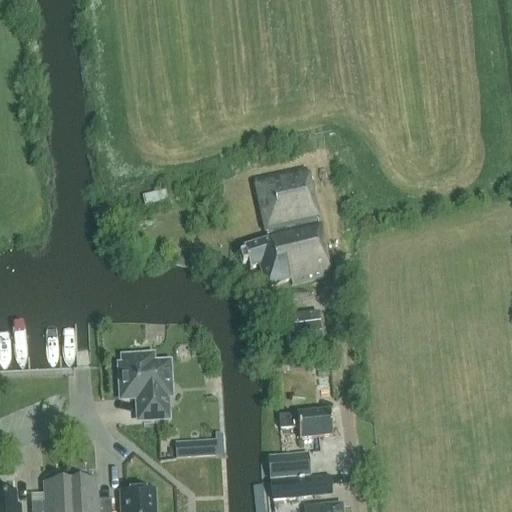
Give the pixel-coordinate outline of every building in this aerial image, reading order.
[(291,288),(329,278),(306,171),(253,182),(265,237),(267,242),(242,251),(249,271),(258,268),(265,290),(289,282),(291,288)] [(326,312),(298,314),(300,345),(327,344),(326,312)] [(138,407),(139,422),(167,420),(165,398),(169,398),(167,366),(152,367),(151,359),(123,361),(123,369),(120,369),(121,401),(140,400),(140,406),(138,407)] [(297,430),(299,442),(331,439),(329,413),(296,416),(296,417),(278,419),(279,432),(297,430)] [(176,445),(176,461),(216,459),(216,443),(176,445)] [(312,477),(309,453),(285,455),(267,457),(270,481),(312,477)] [(71,481),(71,485),(70,485),(70,511),(110,511),(110,501),(109,501),(109,509),(97,510),(96,484),(84,484),(84,480),(71,481)] [(297,483),(298,497),(299,497),(299,499),(331,496),(329,480),(297,483)] [(70,511),(70,485),(43,486),(44,511),(32,511),(32,505),(31,505),(31,511),(70,511)] [(122,495),(122,511),(152,511),(152,493),(122,495)] [(0,496),(0,511),(19,511),(19,509),(16,509),(15,496),(0,496)]
